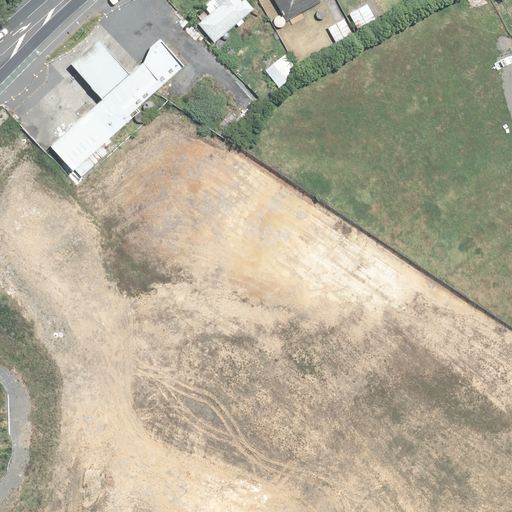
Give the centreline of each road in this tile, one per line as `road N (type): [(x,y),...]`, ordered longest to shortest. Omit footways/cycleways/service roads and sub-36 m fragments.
road 1 (unknown): [(314,511),(368,335)]
road 2 (track): [(0,482),(11,476),(24,431),(16,381),(0,371)]
